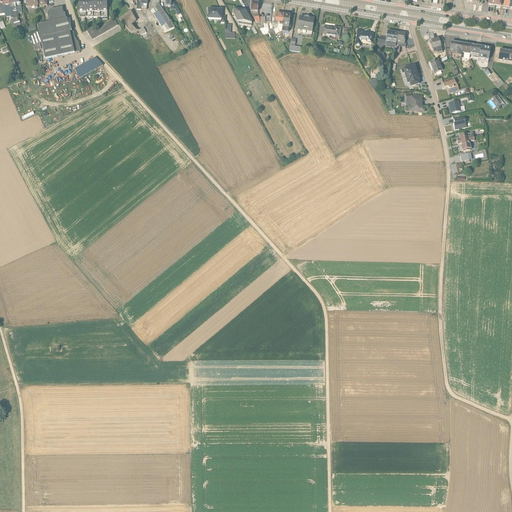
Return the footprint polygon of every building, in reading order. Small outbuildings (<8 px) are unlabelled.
[(18,19),(18,15),(21,14),(20,4),(19,5),(18,0),(8,0),(11,18),(11,23),(16,36),(23,34),(19,22),(18,22),(17,20),(18,19)] [(26,1),(26,9),(31,9),(32,8),(34,8),(35,10),(38,9),(38,7),(47,7),(46,0),(27,0),(28,1),(26,1)] [(80,14),(80,19),(93,18),(92,0),(88,0),(78,0),(78,14),(80,14)] [(92,0),(93,18),(107,18),(106,0),(92,0)] [(137,2),(137,11),(140,11),(140,0),(131,0),(132,1),(132,2),(137,2)] [(177,17),(178,17),(181,16),(175,6),(175,5),(171,4),(171,0),(167,0),(164,0),(164,9),(171,9),(170,12),(174,12),(177,17)] [(501,0),(501,9),(508,10),(510,0),(501,0)] [(258,14),(258,4),(250,4),(250,13),(251,14),(251,16),(253,20),(257,27),(260,27),(260,29),(263,29),(263,26),(262,25),(265,25),(265,19),(259,19),(258,14)] [(159,7),(151,13),(165,34),(174,29),(159,7)] [(37,27),(45,60),(79,53),(80,52),(77,43),(76,41),(75,40),(74,34),(72,32),(70,26),(68,26),(67,20),(66,20),(65,14),(63,15),(62,9),(58,10),(57,9),(54,10),(53,11),(49,12),(47,15),(48,24),(37,27)] [(208,11),(208,21),(221,22),(221,25),(225,25),(226,18),(221,18),(221,12),(208,11)] [(233,11),(232,16),(238,26),(251,28),(252,24),(245,13),(233,11)] [(136,23),(130,13),(119,22),(131,35),(137,32),(132,27),(136,23)] [(282,33),(283,16),(276,15),(276,20),(275,20),(274,24),(277,24),(276,30),(273,31),(276,38),(280,36),(279,34),(282,33)] [(287,39),(291,39),(291,37),(292,37),(292,34),(290,34),(290,25),(289,25),(290,17),(283,16),(282,33),(284,33),(284,38),(287,38),(287,39)] [(311,36),(314,20),(299,18),(297,31),(296,35),(299,36),(299,35),(303,36),(311,36)] [(92,28),(86,31),(92,41),(117,26),(114,21),(95,33),(92,28)] [(231,27),(226,27),(225,40),(234,40),(234,35),(230,34),(231,27)] [(339,40),(341,29),(333,28),(333,29),(322,28),(321,37),(339,40)] [(138,32),(141,37),(146,34),(143,29),(138,32)] [(372,46),(373,35),(362,34),(362,32),(357,31),(354,48),(360,49),(361,45),(372,46)] [(37,33),(29,35),(29,36),(34,50),(35,52),(36,52),(37,54),(39,53),(39,51),(41,50),(40,46),(41,46),(37,33)] [(377,45),(377,48),(382,49),(383,48),(395,50),(397,36),(388,34),(388,39),(378,38),(377,45)] [(404,40),(405,35),(398,34),(397,36),(395,50),(394,55),(399,55),(400,49),(405,49),(406,46),(404,45),(405,40),(404,40)] [(296,41),(291,40),(289,53),(299,55),(300,50),(294,49),(296,41)] [(438,41),(431,43),(432,47),(431,47),(434,54),(436,54),(437,55),(439,54),(439,56),(442,55),(438,41)] [(462,45),(450,43),(449,52),(452,53),(452,57),(460,58),(462,45)] [(462,45),(460,60),(462,60),(463,60),(469,61),(471,48),(471,47),(462,45)] [(480,48),(471,47),(470,56),(478,58),(480,48)] [(480,48),(478,63),(487,65),(490,50),(480,48)] [(511,53),(500,52),(499,52),(498,63),(511,65),(511,53)] [(79,81),(103,67),(96,60),(74,72),(79,81)] [(429,65),(433,77),(436,76),(437,78),(441,76),(440,74),(442,73),(440,67),(445,65),(444,63),(439,65),(437,62),(429,65)] [(402,71),(401,72),(402,76),(404,75),(405,80),(417,76),(414,67),(402,71)] [(417,76),(405,80),(407,86),(409,86),(410,90),(419,87),(418,83),(419,82),(417,76)] [(493,86),(498,91),(503,86),(499,81),(493,86)] [(368,82),(374,91),(380,89),(375,82),(368,82)] [(442,86),(444,91),(446,90),(448,97),(459,93),(455,85),(454,82),(442,86)] [(408,115),(424,115),(424,110),(421,109),(421,99),(405,99),(405,109),(408,109),(408,115)] [(448,106),(450,117),(460,115),(458,104),(448,106)] [(454,134),(465,131),(466,130),(465,126),(463,120),(453,122),(454,127),(453,127),(454,134)] [(472,136),(459,139),(459,142),(456,143),(457,148),(459,147),(461,154),(462,154),(463,155),(469,154),(469,153),(471,152),(470,148),(469,148),(468,145),(474,144),(472,136)] [(460,157),(461,164),(472,163),(471,156),(460,157)]
